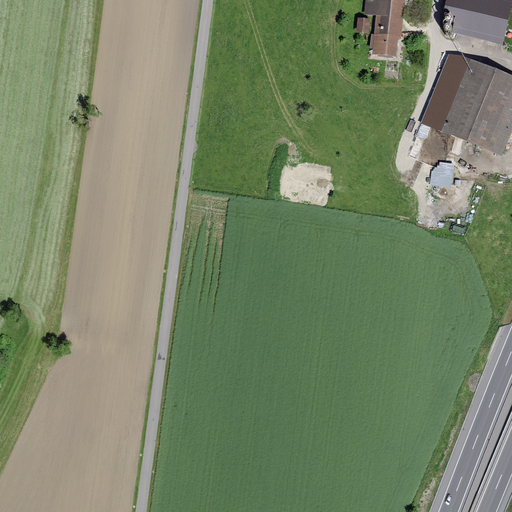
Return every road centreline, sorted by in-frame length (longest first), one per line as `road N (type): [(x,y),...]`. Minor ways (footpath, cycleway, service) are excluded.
road 1 (unclassified): [(141,511),(208,0)]
road 2 (motorway): [(511,351),(449,511)]
